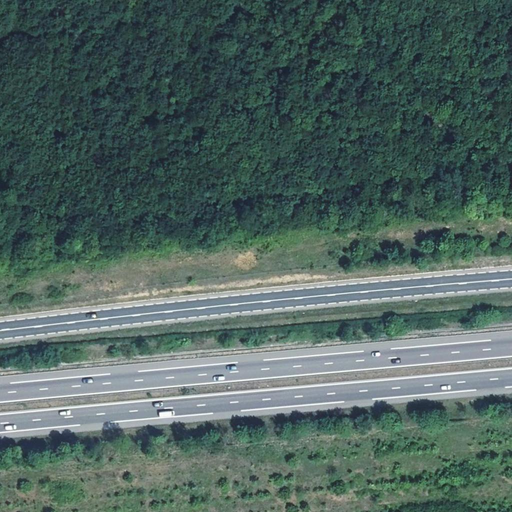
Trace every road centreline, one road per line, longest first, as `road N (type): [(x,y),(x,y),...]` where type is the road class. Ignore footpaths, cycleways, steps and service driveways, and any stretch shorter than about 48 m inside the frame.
road 1 (secondary): [(511,279),(0,330)]
road 2 (motorway): [(0,422),(511,376)]
road 3 (motorway): [(511,346),(0,392)]
